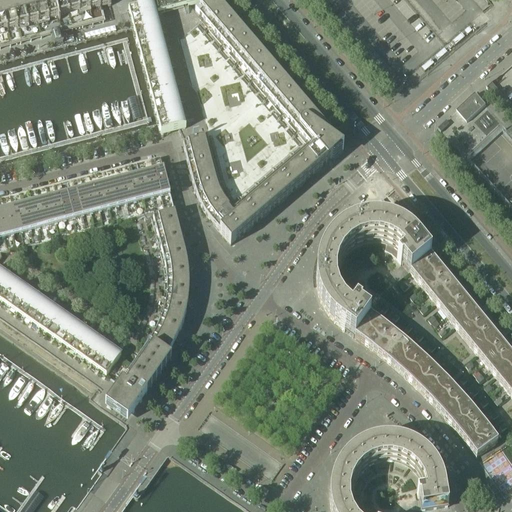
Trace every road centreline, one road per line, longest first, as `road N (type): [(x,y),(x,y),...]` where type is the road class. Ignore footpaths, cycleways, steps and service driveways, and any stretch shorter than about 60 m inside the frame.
road 1 (secondary): [(250,0),(383,154)]
road 2 (secondary): [(383,154),(511,305)]
road 3 (residential): [(258,298),(312,223),(383,154)]
road 4 (secondary): [(396,140),(277,0)]
road 5 (residential): [(258,298),(202,240),(170,147)]
road 6 (secondary): [(511,275),(396,140)]
road 7 (residential): [(0,192),(170,147)]
road 8 (residential): [(163,432),(258,298)]
road 9 (residential): [(277,510),(370,378)]
road 10 (residential): [(396,140),(511,35)]
road 11 (residential): [(468,493),(463,472),(429,429),(370,378)]
road 12 (residential): [(277,510),(163,432)]
road 13 (residential): [(370,378),(258,298)]
